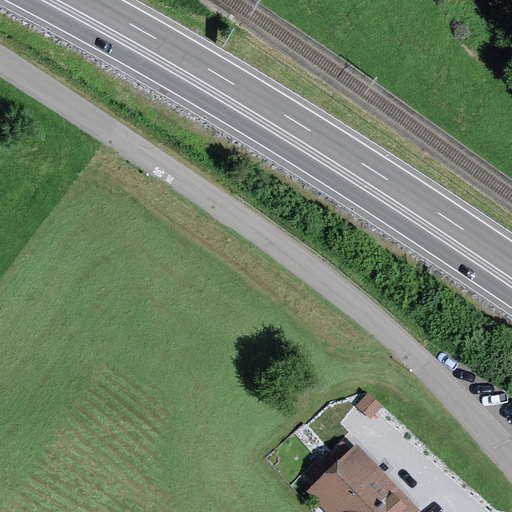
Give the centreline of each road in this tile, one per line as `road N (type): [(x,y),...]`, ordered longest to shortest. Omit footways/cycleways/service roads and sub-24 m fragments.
road 1 (residential): [(0,60),(368,311),(511,455)]
road 2 (trunk): [(23,0),(213,104),(511,297)]
road 3 (trunk): [(511,262),(298,123),(85,0)]
